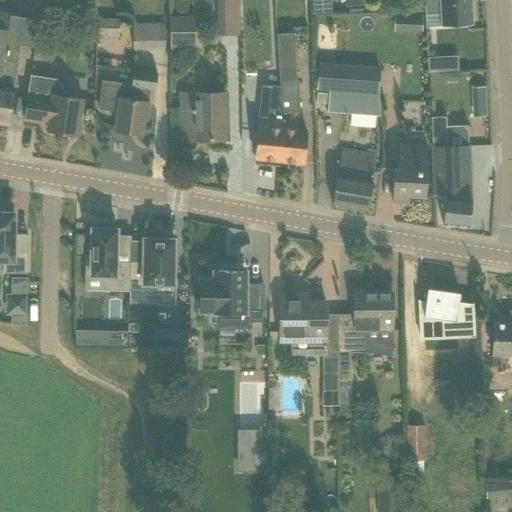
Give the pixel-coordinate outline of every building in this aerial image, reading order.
[(240,0),(223,0),(226,14),(240,14),(240,0)] [(424,0),(425,11),(439,10),(440,23),(440,26),(441,26),(452,25),(473,24),(471,0),(424,0)] [(422,30),(422,13),(394,12),(394,30),(422,30)] [(0,13),(0,122),(8,124),(17,63),(23,17),(0,13)] [(195,16),(169,16),(170,51),(183,51),(183,45),(195,45),(195,16)] [(133,50),(153,50),(152,24),(133,24),(133,50)] [(279,160),(303,162),(306,130),(296,130),(298,111),(299,111),(298,80),(296,80),(294,33),(277,34),(281,109),(283,109),(283,117),(279,160)] [(427,70),(458,69),(457,54),(427,55),(427,70)] [(378,93),(380,68),(318,64),(317,89),(378,93)] [(118,110),(115,131),(141,134),(142,133),(141,133),(143,120),(146,120),(149,101),(147,101),(149,88),(155,89),(157,73),(133,70),(132,84),(103,80),(99,108),(118,110)] [(80,115),(83,97),(67,94),(57,79),(31,76),(28,100),(24,119),(48,123),(47,130),(77,135),(80,115)] [(328,111),(370,114),(380,115),(379,94),(329,91),(328,111)] [(226,139),(224,93),(182,93),(182,111),(194,111),(195,140),(226,139)] [(283,117),(260,115),(259,126),(258,126),(255,158),(279,160),(283,117)] [(431,117),(434,195),(445,196),(442,223),(468,225),(471,197),(468,145),(447,145),(446,116),(431,117)] [(394,169),(392,201),(408,202),(408,195),(424,196),(426,145),(399,144),(398,157),(402,158),(402,169),(394,169)] [(341,149),(332,204),(367,210),(376,155),(341,149)] [(18,266),(27,266),(27,234),(14,234),(14,213),(0,212),(0,260),(3,260),(3,273),(18,273),(18,266)] [(129,291),(130,261),(116,261),(117,228),(91,228),(90,256),(86,256),(85,276),(105,276),(105,290),(129,291)] [(130,261),(129,291),(129,303),(175,303),(176,284),(173,284),(174,239),(143,238),(143,262),(130,261)] [(243,314),(263,314),(263,276),(245,276),(245,257),(215,256),(215,272),(200,272),(200,274),(196,274),(196,299),(200,299),(200,302),(215,302),(215,304),(243,304),(243,314)] [(26,294),(27,282),(12,282),(11,294),(26,294)] [(455,320),(459,292),(427,288),(424,316),(425,316),(422,337),(452,341),(454,320),(455,320)] [(280,342),(291,342),(291,355),(338,354),(338,314),(325,314),(325,301),(297,301),(297,293),(279,293),(280,342)] [(338,314),(338,354),(338,374),(338,380),(352,380),(352,351),(366,351),(366,343),(392,343),(392,293),(353,293),(354,314),(338,314)] [(26,325),(26,315),(11,315),(11,323),(26,325)] [(129,323),(128,331),(138,331),(139,323),(129,323)] [(511,323),(493,323),(492,353),(493,353),(493,367),(506,367),(506,355),(511,355),(511,323)] [(184,345),(184,328),(153,327),(153,345),(184,345)] [(86,331),(76,331),(76,347),(86,347),(86,331)] [(126,348),(126,331),(116,331),(115,348),(126,348)] [(338,374),(323,374),(323,406),(338,406),(338,390),(338,380),(338,374)] [(427,459),(426,425),(406,425),(407,459),(427,459)] [(510,479),(482,479),(483,497),(510,496),(510,479)] [(400,511),(400,499),(379,500),(378,511),(400,511)]
